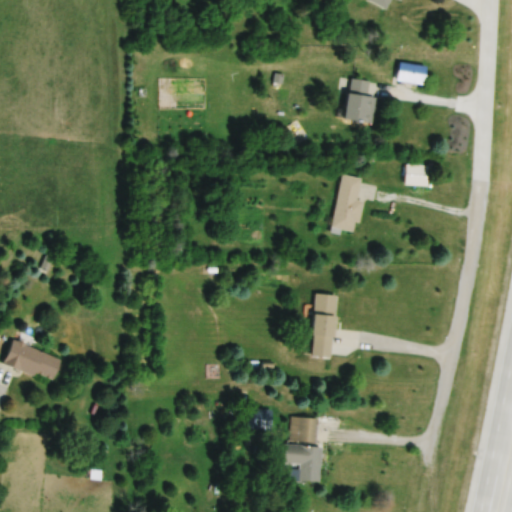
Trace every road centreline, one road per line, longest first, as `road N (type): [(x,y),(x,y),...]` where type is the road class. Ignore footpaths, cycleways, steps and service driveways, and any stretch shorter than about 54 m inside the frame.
road 1 (residential): [(436,462),(489,173),(499,0)]
road 2 (trunk): [(511,352),(477,511)]
